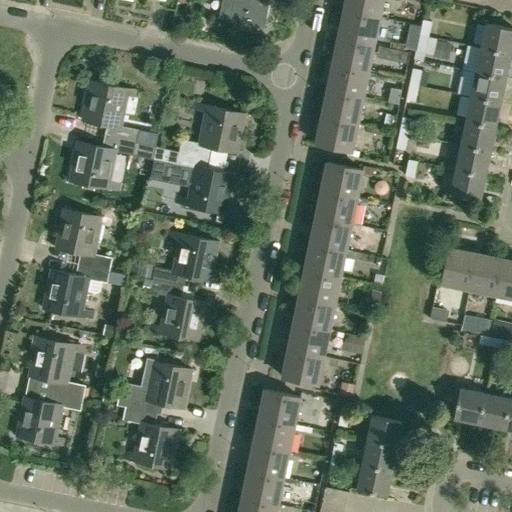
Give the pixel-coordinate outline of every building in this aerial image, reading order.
[(222,0),(219,18),(264,28),(269,4),(262,2),(262,0),(222,0)] [(380,17),(383,0),(345,0),(344,9),(380,17)] [(374,43),(380,17),(344,9),(338,36),(374,43)] [(420,35),(429,37),(432,22),(423,20),(420,35)] [(481,48),(511,54),(511,49),(511,28),(486,23),(481,48)] [(425,53),(429,37),(420,35),(417,51),(425,53)] [(369,70),(374,43),(338,36),(333,63),(369,70)] [(434,51),(433,55),(433,56),(434,56),(449,60),(453,43),(437,39),(434,51)] [(394,47),(392,60),(407,63),(410,51),(394,47)] [(506,78),(511,54),(481,48),(476,72),(506,78)] [(363,97),(369,70),(333,63),(327,89),(363,97)] [(426,71),(421,70),(413,69),(410,84),(419,86),(423,87),(426,71)] [(501,103),(506,78),(476,72),(471,97),(501,103)] [(106,136),(137,142),(139,130),(120,126),(126,96),(139,98),(140,91),(90,81),(82,120),(108,125),(106,136)] [(415,102),(419,86),(410,84),(407,100),(415,102)] [(358,123),(363,97),(327,89),(322,116),(358,123)] [(392,89),(389,102),(399,104),(400,98),(402,91),(392,89)] [(496,127),(501,103),(471,97),(466,121),(496,127)] [(179,151),(209,158),(212,147),(238,153),(246,114),(196,103),(194,110),(207,112),(200,143),(181,139),(179,151)] [(393,119),(394,115),(387,113),(386,117),(385,124),(392,125),(393,119)] [(352,151),(358,123),(322,116),(316,143),(352,151)] [(400,132),(408,134),(411,119),(403,117),(400,132)] [(491,151),(496,127),(466,121),(461,145),(491,151)] [(408,134),(400,132),(397,148),(405,150),(408,134)] [(156,146),(137,142),(106,136),(104,146),(77,141),(69,180),(120,191),(121,184),(109,181),(115,151),(153,159),(156,146)] [(486,176),(491,151),(461,145),(456,169),(486,176)] [(209,158),(179,151),(156,146),(153,159),(195,168),(189,198),(176,195),(175,202),(225,213),(234,174),(207,168),(209,158)] [(409,160),(407,167),(405,175),(414,177),(418,162),(409,160)] [(321,189),(357,197),(363,169),(327,162),(321,189)] [(481,200),(486,176),(456,169),(451,194),(481,200)] [(352,223),(357,197),(321,189),(316,216),(352,223)] [(79,264),(110,270),(113,257),(94,253),(100,223),(112,226),(114,219),(63,208),(55,247),(81,253),(79,264)] [(346,250),(352,223),(316,216),(310,242),(346,250)] [(152,279),(183,285),(185,275),(211,280),(220,241),(169,231),(168,238),(180,240),(174,270),(155,266),(152,279)] [(341,277),(346,250),(310,242),(305,269),(341,277)] [(470,289),(477,253),(450,247),(442,283),(470,289)] [(496,294),(504,258),(477,253),(470,289),(496,294)] [(511,297),(511,260),(504,258),(496,294),(511,297)] [(152,278),(155,264),(142,262),(140,275),(152,278)] [(140,265),(130,263),(129,273),(138,275),(140,265)] [(107,283),(110,270),(79,264),(77,274),(51,269),(42,308),(93,318),(94,311),(82,309),(86,290),(97,292),(100,290),(102,281),(107,283)] [(335,303),(341,277),(305,269),(299,296),(335,303)] [(181,296),(183,285),(152,279),(149,292),(168,296),(162,326),(150,323),(148,330),(199,341),(207,302),(181,296)] [(376,304),(379,304),(382,291),(381,291),(373,289),(370,302),(376,304)] [(330,330),(335,303),(299,296),(294,323),(330,330)] [(447,307),(433,305),(430,319),(444,321),(447,307)] [(479,317),(475,334),(481,335),(488,337),(492,319),(479,317)] [(511,322),(496,319),(495,319),(491,336),(511,341),(511,339),(511,322)] [(324,357),(330,330),(294,323),(288,349),(324,357)] [(118,326),(105,324),(104,329),(103,336),(116,338),(118,329),(118,326)] [(494,347),(496,338),(488,337),(481,335),(479,344),(494,347)] [(53,391),(83,398),(86,385),(67,381),(73,351),(86,353),(87,346),(36,336),(28,375),(55,380),(53,391)] [(350,352),(362,354),(366,338),(354,336),(350,352)] [(511,341),(496,338),(494,347),(510,350),(511,343),(511,341)] [(318,384),(324,357),(288,349),(282,377),(318,384)] [(125,407),(156,413),(158,403),(185,408),(193,369),(142,358),(141,365),(153,368),(147,398),(128,394),(125,407)] [(353,397),(356,384),(347,382),(342,381),(341,389),(340,394),(353,397)] [(479,423),(485,393),(460,388),(454,418),(479,423)] [(259,416),(295,424),(301,397),(265,389),(259,416)] [(81,410),(83,398),(53,391),(50,402),(24,396),(16,435),(66,446),(68,439),(55,436),(62,406),(81,410)] [(503,428),(509,398),(485,393),(479,423),(503,428)] [(511,430),(511,398),(509,398),(503,428),(511,430)] [(154,424),(156,413),(125,407),(123,419),(142,423),(136,453),(123,451),(122,458),(172,468),(180,429),(154,424)] [(342,410),(339,425),(347,427),(350,411),(342,410)] [(367,440),(397,446),(402,421),(372,415),(367,440)] [(290,450),(295,424),(259,416),(254,443),(290,450)] [(392,471),(397,446),(367,440),(362,464),(392,471)] [(284,477),(290,450),(254,443),(248,469),(284,477)] [(332,458),(340,460),(344,445),(335,443),(332,458)] [(337,476),(340,460),(332,458),(329,474),(337,476)] [(387,495),(392,471),(362,464),(357,489),(387,495)] [(278,503),(284,477),(248,469),(242,496),(278,503)] [(322,501),(346,506),(349,492),(325,487),(322,501)] [(276,511),(278,503),(242,496),(239,511),(276,511)] [(344,511),(346,506),(322,501),(320,511),(344,511)]
